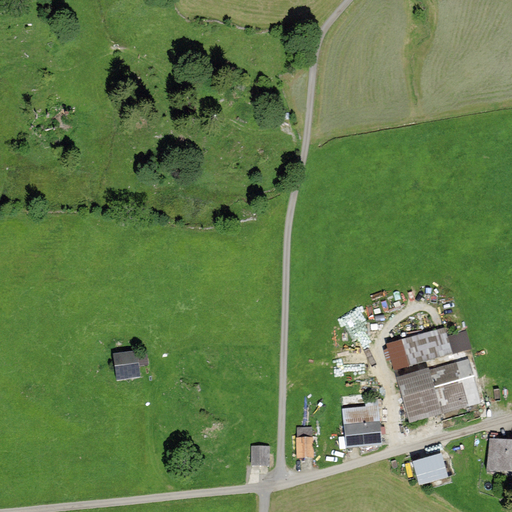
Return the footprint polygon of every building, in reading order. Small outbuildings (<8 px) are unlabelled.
[(293,71),(276,77),(281,91),(298,85),(293,71)] [(445,329),(402,343),(411,370),(473,351),(466,330),(447,336),(445,329)] [(136,354),(112,357),(115,382),(139,379),(136,354)] [(395,381),(409,426),(469,408),(455,363),(395,381)] [(341,410),(346,449),(381,445),(377,407),(341,410)] [(295,439),(295,461),(314,461),(314,439),(295,439)] [(511,442),(490,440),(487,475),(511,477),(511,442)] [(270,448),(251,447),(250,467),(269,468),(270,448)] [(440,456),(412,464),(419,488),(447,480),(440,456)]
